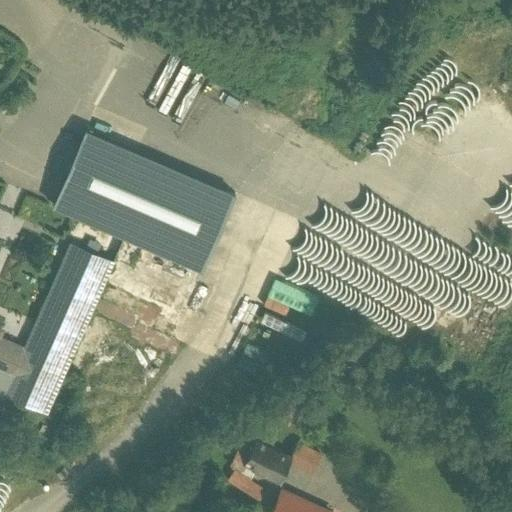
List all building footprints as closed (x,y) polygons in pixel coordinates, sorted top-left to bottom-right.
[(0,33),(0,86),(3,82),(0,80),(0,74),(6,66),(7,66),(19,46),(0,33)] [(236,198),(86,133),(53,210),(203,275),(236,198)] [(70,242),(24,346),(22,350),(11,373),(3,392),(47,411),(104,284),(114,261),(70,242)] [(0,331),(1,330),(0,329),(0,368),(11,373),(22,350),(0,339),(0,331)] [(291,456),(257,440),(246,463),(280,479),(291,456)] [(268,492),(252,482),(246,491),(262,501),(268,492)] [(331,511),(282,489),(271,511),(331,511)]
